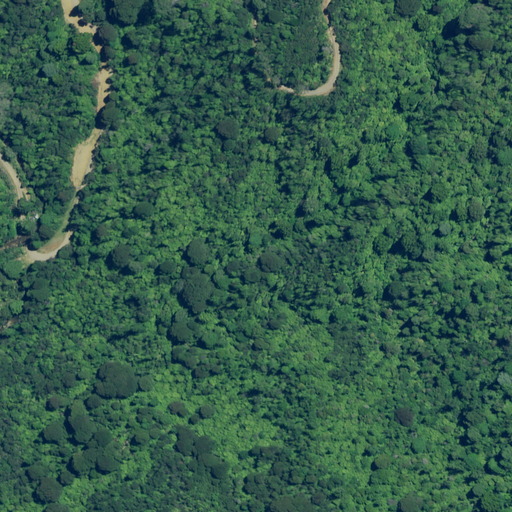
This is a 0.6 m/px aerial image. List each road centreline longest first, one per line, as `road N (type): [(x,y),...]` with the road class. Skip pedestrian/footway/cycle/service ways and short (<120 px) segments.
road 1 (track): [(0,156),(20,185),(20,246),(50,256),(66,239),(112,95),(107,50),(76,0)]
road 2 (track): [(336,0),(333,69),(308,91),(260,68),(264,0)]
